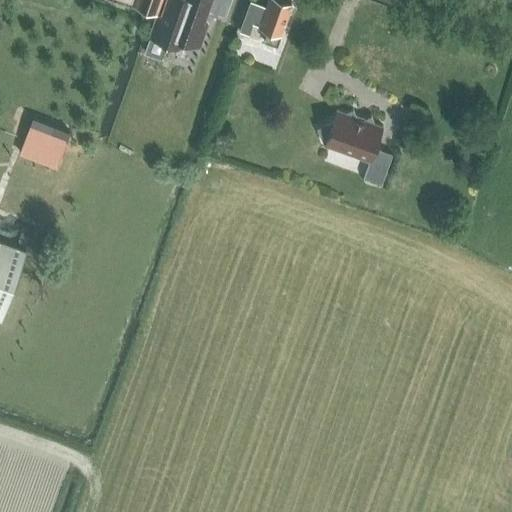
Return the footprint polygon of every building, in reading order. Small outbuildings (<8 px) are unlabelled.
[(137,0),(137,1),(159,10),(162,0),(137,0)] [(211,0),(167,0),(163,14),(158,16),(152,36),(175,44),(178,44),(180,43),(183,41),(184,39),(193,42),(196,42),(199,42),(202,40),(204,38),(206,35),(209,24),(204,23),(211,0)] [(266,41),(278,45),(292,4),(281,0),(269,0),(267,6),(252,1),(241,32),(249,35),(253,24),(272,30),(270,35),(268,35),(266,41)] [(364,177),(382,184),(393,153),(376,147),(384,126),(376,123),(372,115),(365,118),(357,115),(354,108),(346,112),(338,109),(334,120),(317,127),(325,144),(370,160),(364,177)] [(21,153),(57,166),(67,140),(31,126),(21,153)] [(0,314),(3,315),(26,247),(0,238),(0,314)]
